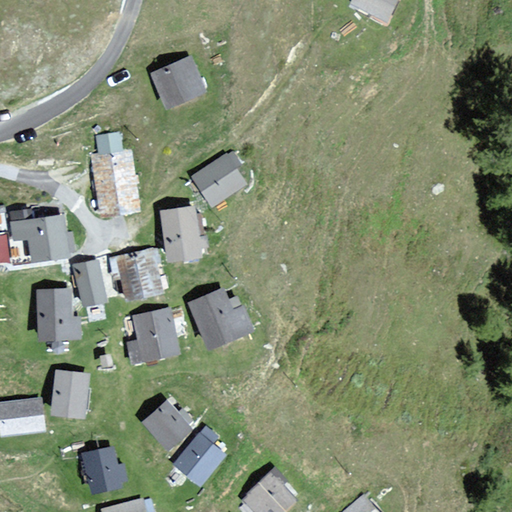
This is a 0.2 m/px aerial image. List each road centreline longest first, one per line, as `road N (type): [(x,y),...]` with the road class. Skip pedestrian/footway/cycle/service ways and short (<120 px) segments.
road 1 (residential): [(0,129),(75,83),(115,44),(132,0)]
road 2 (residential): [(0,169),(71,191),(108,230)]
